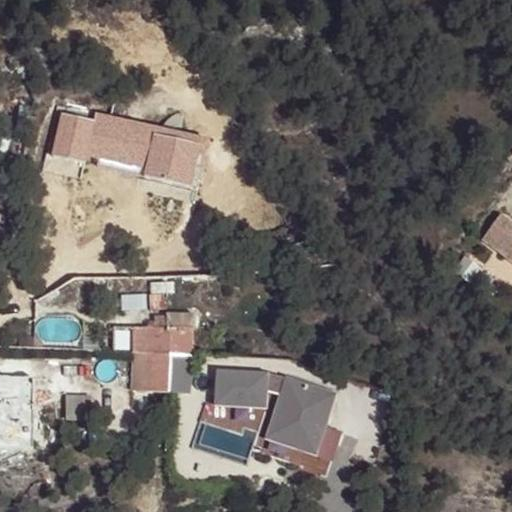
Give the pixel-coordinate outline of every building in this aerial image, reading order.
[(82,135),(96,138),(99,121),(86,118),(84,126),(82,135)] [(52,119),(44,162),(75,168),(77,160),(80,144),(94,146),(90,162),(139,172),(137,180),(182,190),(190,147),(147,138),(148,131),(99,121),(96,138),(82,135),(84,126),(52,119)] [(182,190),(137,180),(130,179),(127,192),(186,205),(199,141),(148,131),(147,138),(190,147),(182,190)] [(77,160),(90,162),(94,146),(80,144),(77,160)] [(511,226),(498,216),(481,240),(503,256),(511,244),(511,226)] [(511,262),(511,244),(503,256),(511,262)] [(114,314),(114,303),(103,304),(103,314),(114,314)] [(155,318),(155,329),(168,330),(168,318),(155,318)] [(161,353),(190,354),(190,330),(168,330),(155,329),(135,329),(134,352),(161,353)] [(133,391),(163,392),(161,353),(134,352),(133,391)] [(186,394),(190,354),(161,353),(163,392),(186,394)] [(270,370),(219,366),(216,404),(270,405),(270,370)] [(34,378),(0,377),(0,446),(32,447),(33,408),(34,378)] [(49,379),(34,378),(33,408),(48,409),(49,379)] [(301,443),(298,451),(332,462),(342,434),(326,429),(337,396),(286,379),(269,432),(290,439),(301,443)] [(301,443),(290,439),(287,447),(298,451),(301,443)]
